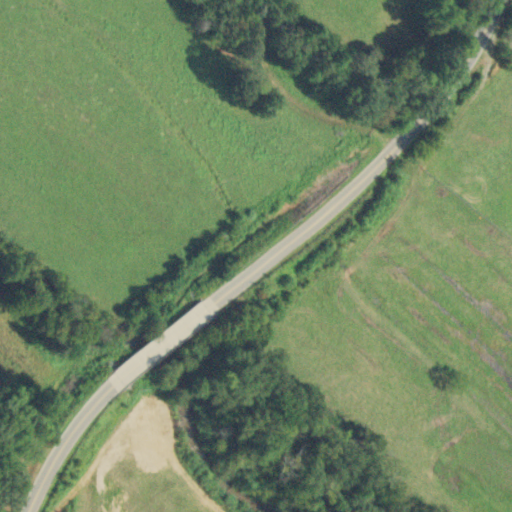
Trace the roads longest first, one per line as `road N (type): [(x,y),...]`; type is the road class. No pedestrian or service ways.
road 1 (tertiary): [(213,303),(338,206),(411,132),(469,60),(500,0)]
road 2 (tertiary): [(28,511),(71,425),(108,385)]
road 3 (tertiary): [(108,385),(213,303)]
